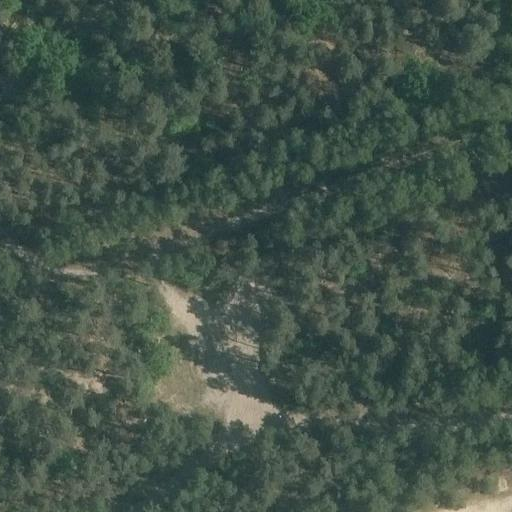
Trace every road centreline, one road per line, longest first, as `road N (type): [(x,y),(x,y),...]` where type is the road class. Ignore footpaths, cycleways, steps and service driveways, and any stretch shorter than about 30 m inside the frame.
road 1 (track): [(511,421),(377,422),(263,440),(205,464),(141,511)]
road 2 (track): [(0,234),(32,263),(71,277),(99,276),(304,203)]
road 3 (track): [(304,203),(263,310),(263,440)]
road 4 (track): [(304,203),(511,126)]
road 5 (track): [(146,263),(263,440)]
road 6 (track): [(105,0),(62,62),(0,116)]
